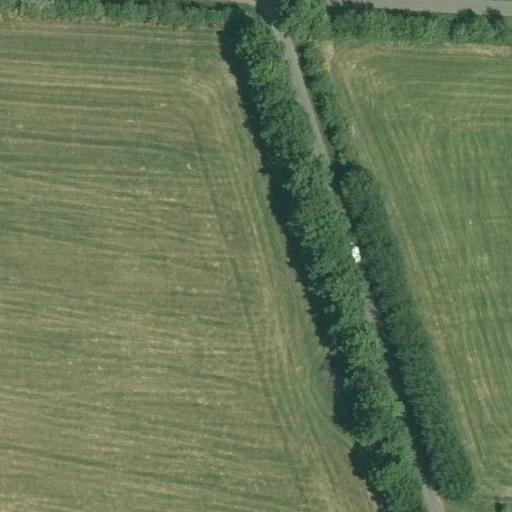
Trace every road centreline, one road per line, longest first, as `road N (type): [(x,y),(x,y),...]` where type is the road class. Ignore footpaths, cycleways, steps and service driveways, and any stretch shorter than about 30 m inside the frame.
road 1 (unclassified): [(436,511),(269,0)]
road 2 (unclassified): [(511,10),(318,0)]
